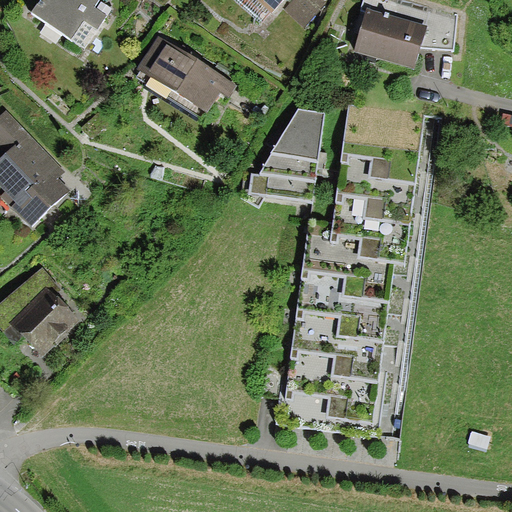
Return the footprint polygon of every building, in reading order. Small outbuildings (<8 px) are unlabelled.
[(41,0),(33,14),(72,41),(86,21),(97,29),(106,17),(92,8),(97,0),(41,0)] [(224,0),(264,34),(284,12),(307,33),(331,5),(325,0),(224,0)] [(458,16),(400,0),(365,0),(363,10),(368,12),(357,52),(413,71),(424,49),(456,50),(458,16)] [(152,41),(133,75),(206,117),(218,98),(228,104),(237,89),(152,41)] [(330,105),(324,150),(423,163),(429,118),(330,105)] [(317,159),(323,114),(296,111),(270,153),(317,159)] [(9,114),(0,121),(0,154),(4,158),(0,161),(0,188),(6,195),(4,198),(32,228),(51,211),(70,194),(57,180),(64,174),(9,114)] [(324,150),(318,195),(418,208),(423,163),(324,150)] [(311,205),(317,159),(270,153),(247,196),(311,205)] [(318,195),(312,240),(412,253),(418,208),(318,195)] [(312,240),(306,285),(406,298),(412,253),(312,240)] [(0,329),(5,335),(11,329),(36,356),(40,361),(80,325),(52,294),(60,287),(42,268),(0,305),(0,329)] [(306,285),(300,330),(400,343),(406,298),(306,285)] [(300,330),(294,375),(394,388),(400,343),(300,330)] [(294,375),(288,420),(388,433),(394,388),(294,375)]
